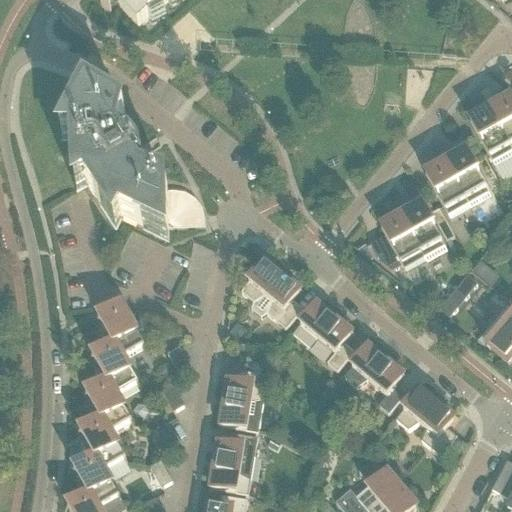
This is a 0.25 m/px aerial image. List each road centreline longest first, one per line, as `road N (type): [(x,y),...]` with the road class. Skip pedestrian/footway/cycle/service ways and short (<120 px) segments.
road 1 (residential): [(32,511),(46,386),(1,95),(14,63),(39,51)]
road 2 (residential): [(181,511),(225,242),(246,218)]
road 3 (residential): [(511,46),(493,45),(474,65),(311,266)]
road 4 (residential): [(246,218),(236,186),(172,123),(112,76),(39,51)]
road 5 (residential): [(311,266),(510,424)]
